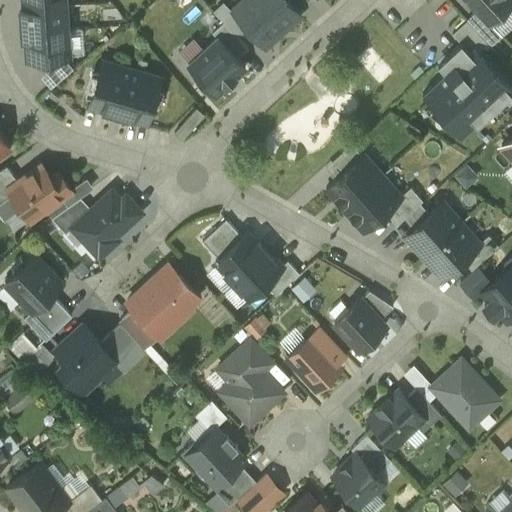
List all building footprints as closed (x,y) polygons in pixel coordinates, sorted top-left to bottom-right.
[(65,0),(23,0),(23,6),(20,6),(22,38),(26,38),(27,58),(69,55),(65,0)] [(265,46),(283,30),(257,0),(241,0),(231,9),(265,46)] [(288,0),(257,0),(283,30),(301,14),(288,0)] [(469,0),(476,8),(489,21),(511,0),(469,0)] [(476,8),(466,17),(479,32),(490,22),(489,21),(476,8)] [(500,34),(490,22),(479,32),(490,43),(500,34)] [(245,65),(218,36),(188,63),(216,92),(245,65)] [(511,87),(511,85),(474,44),(469,49),(461,40),(437,62),(446,71),(422,92),(461,134),(475,121),(477,123),(511,91),(510,89),(511,87)] [(100,59),(89,102),(145,118),(157,75),(100,59)] [(419,65),(410,73),(414,77),(423,69),(419,65)] [(511,132),(501,143),(511,155),(511,132)] [(0,152),(9,146),(0,133),(0,152)] [(341,151),(352,163),(362,154),(351,142),(341,151)] [(352,163),(341,151),(324,166),(335,178),(352,163)] [(346,206),(381,175),(362,154),(352,163),(335,178),(326,186),(344,207),(346,206)] [(18,180),(8,187),(13,194),(30,217),(62,194),(69,189),(70,188),(58,171),(51,176),(42,163),(18,180)] [(0,202),(13,194),(8,187),(18,180),(7,164),(0,168),(0,202)] [(346,206),(365,227),(384,210),(401,195),(400,194),(382,174),(381,175),(346,206)] [(70,188),(69,189),(76,199),(93,186),(86,176),(70,188)] [(401,195),(412,208),(420,201),(423,199),(411,185),(400,194),(401,195)] [(126,203),(112,188),(88,209),(88,210),(87,210),(71,225),(96,252),(98,251),(100,253),(118,237),(116,234),(141,211),(141,209),(131,198),(126,203)] [(76,199),(69,189),(62,194),(69,204),(76,199)] [(384,210),(395,223),(409,210),(412,208),(401,195),(384,210)] [(425,253),(460,222),(441,201),(429,212),(418,221),(404,233),(423,255),(425,253)] [(412,208),(409,210),(418,221),(429,212),(420,201),(412,208)] [(418,221),(409,210),(395,223),(404,233),(418,221)] [(219,257),(242,235),(226,217),(202,239),(219,257)] [(460,222),(425,253),(443,274),(462,258),(478,243),(480,242),(479,241),(461,221),(460,222)] [(233,283),(235,281),(234,280),(267,250),(248,230),(242,235),(219,257),(215,260),(225,270),(223,273),(233,283)] [(488,233),(479,241),(480,242),(478,243),(488,254),(498,245),(488,233)] [(471,268),(488,254),(478,243),(462,258),(471,268)] [(267,250),(234,280),(235,281),(249,296),(265,281),(283,264),(282,263),(276,256),(274,258),(267,250)] [(61,280),(33,251),(4,279),(31,307),(32,308),(50,291),(61,280)] [(506,268),(481,289),(489,298),(487,300),(496,311),(499,309),(507,318),(511,313),(511,257),(503,265),(506,268)] [(283,264),(265,281),(275,293),(299,271),(288,258),(282,263),(283,264)] [(168,260),(126,298),(133,306),(150,324),(151,324),(164,312),(173,322),(190,306),(187,303),(198,293),(168,260)] [(393,304),(369,287),(360,295),(379,316),(393,304)] [(50,291),(32,308),(31,307),(23,315),(45,337),(71,312),(50,291)] [(360,295),(334,320),(359,347),(385,322),(379,316),(360,295)] [(150,324),(133,306),(118,319),(120,321),(143,346),(158,331),(151,324),(150,324)] [(99,340),(82,321),(55,346),(64,356),(58,362),(82,389),(101,371),(94,364),(108,351),(109,350),(99,340)] [(143,346),(120,321),(99,340),(109,350),(108,351),(123,367),(144,347),(143,346)] [(26,328),(11,342),(26,357),(40,343),(26,328)] [(306,332),(284,352),(315,385),(337,364),(306,332)] [(273,357),(252,334),(241,345),(262,367),(273,357)] [(262,367),(241,345),(219,365),(231,379),(220,388),(249,419),(282,389),(262,367)] [(432,384),(431,384),(435,389),(457,413),(465,406),(476,418),(498,397),(476,373),(473,376),(457,360),(432,384)] [(432,392),(435,389),(431,384),(432,384),(414,363),(404,372),(416,386),(417,387),(423,382),(432,392)] [(16,405),(37,397),(31,381),(10,390),(16,405)] [(423,382),(417,387),(426,397),(432,392),(423,382)] [(416,386),(406,395),(424,415),(416,422),(422,429),(440,412),(426,397),(417,387),(416,386)] [(398,387),(388,396),(386,394),(376,404),(378,406),(367,415),(393,443),(416,422),(424,415),(406,395),(398,387)] [(196,440),(185,451),(200,466),(214,482),(215,483),(239,461),(245,456),(235,446),(237,444),(226,432),(224,433),(215,423),(196,440)] [(390,458),(366,432),(351,446),(354,450),(355,449),(376,472),(390,458)] [(194,438),(180,450),(197,469),(200,466),(185,451),(196,440),(194,438)] [(511,448),(508,445),(502,450),(509,456),(511,453),(511,448)] [(376,472),(355,449),(354,450),(345,458),(347,460),(332,473),(359,502),(369,492),(371,493),(384,481),(376,472)] [(239,461),(215,483),(214,482),(212,484),(229,503),(237,495),(252,482),(255,479),(239,461)] [(57,487),(38,462),(6,487),(25,511),(54,511),(66,503),(55,489),(57,487)] [(119,500),(143,480),(136,473),(113,493),(119,500)] [(252,482),(237,495),(252,511),(261,511),(271,503),(252,482)] [(94,488),(69,507),(73,511),(81,511),(85,509),(101,497),(94,488)] [(306,492),(283,511),(331,511),(320,500),(317,503),(310,495),(307,491),(306,492)] [(101,497),(85,509),(87,511),(113,511),(117,510),(105,494),(101,497)] [(511,511),(511,499),(498,511),(511,511)]
